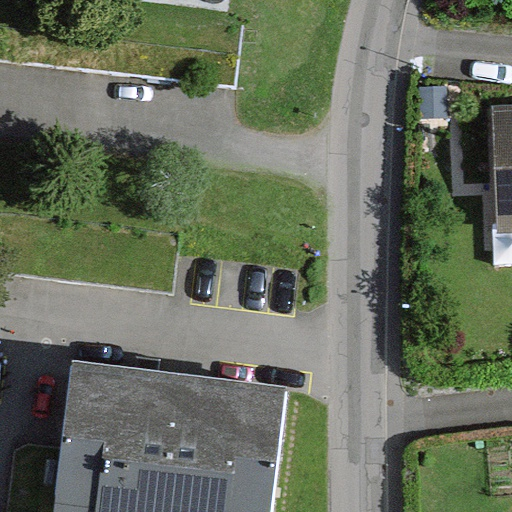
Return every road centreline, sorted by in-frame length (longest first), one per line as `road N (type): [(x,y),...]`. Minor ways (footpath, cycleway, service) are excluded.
road 1 (residential): [(389,0),(366,163),(365,511)]
road 2 (unknown): [(365,360),(1,310)]
